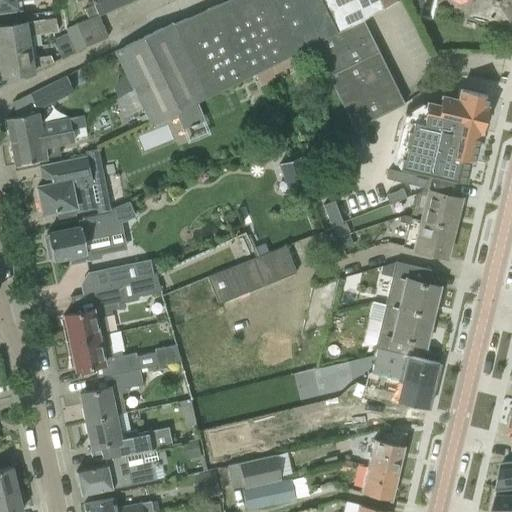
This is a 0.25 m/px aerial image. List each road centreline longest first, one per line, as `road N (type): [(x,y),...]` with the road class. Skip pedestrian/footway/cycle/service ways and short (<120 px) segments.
road 1 (residential): [(436,511),(511,191)]
road 2 (residential): [(58,511),(0,222)]
road 3 (residential): [(185,0),(0,87)]
